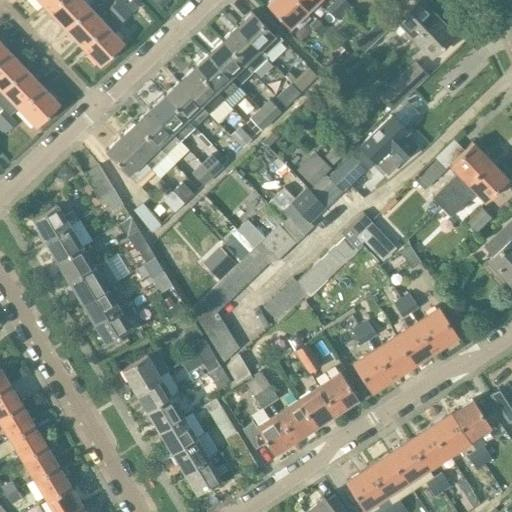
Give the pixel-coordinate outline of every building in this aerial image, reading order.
[(38,0),(49,11),(59,0),(38,0)] [(90,5),(84,0),(59,0),(49,11),(66,28),(90,5)] [(116,0),(106,9),(113,17),(126,4),(122,0),(116,0)] [(290,27),(309,9),(300,0),(269,0),(267,2),(290,27)] [(300,0),(309,9),(318,0),(300,0)] [(333,0),(325,7),(338,21),(345,14),(333,0)] [(345,0),(332,0),(333,0),(345,14),(353,7),(345,0)] [(417,0),(397,20),(414,37),(438,15),(431,7),(432,6),(432,2),(430,0),(417,0)] [(126,4),(113,17),(119,23),(133,11),(126,4)] [(107,23),(90,5),(66,28),(83,46),(107,23)] [(253,10),(237,25),(262,50),(267,55),(284,38),(279,32),(276,35),(253,10)] [(455,33),(438,15),(414,37),(431,55),(455,33)] [(360,56),(391,25),(382,16),(351,47),(360,56)] [(315,17),(308,24),(320,37),(327,30),(315,17)] [(124,41),(107,23),(83,46),(100,64),(124,41)] [(247,64),(262,50),(237,25),(223,39),(254,71),(247,64)] [(0,57),(9,49),(0,39),(0,57)] [(223,39),(208,52),(239,85),(254,71),(223,39)] [(0,57),(0,88),(1,90),(26,66),(9,49),(0,57)] [(208,52),(194,66),(218,91),(225,99),(239,85),(208,52)] [(380,96),(392,108),(427,76),(414,63),(380,96)] [(1,90),(18,108),(43,84),(26,66),(1,90)] [(218,91),(194,66),(179,80),(210,112),(225,99),(218,91)] [(288,71),(285,74),(300,91),(316,75),(307,66),(295,78),(288,71)] [(196,126),(210,112),(179,80),(165,94),(196,126)] [(61,102),(43,84),(18,108),(36,126),(61,102)] [(291,84),(277,97),(285,105),(299,92),(291,84)] [(165,94),(150,107),(182,140),(196,126),(165,94)] [(268,98),(260,106),(272,119),(281,111),(268,98)] [(408,100),(394,114),(393,113),(361,144),(377,161),(390,149),(401,160),(417,144),(406,132),(409,130),(405,125),(419,111),(408,100)] [(260,106),(248,117),(261,130),(272,119),(260,106)] [(167,153),(182,140),(150,107),(136,121),(167,153)] [(0,125),(10,116),(3,108),(0,110),(0,125)] [(16,122),(10,116),(0,125),(0,129),(3,134),(16,122)] [(136,121),(121,135),(153,167),(167,153),(136,121)] [(137,182),(153,167),(121,135),(106,149),(137,182)] [(339,141),(324,157),(331,164),(347,149),(339,141)] [(431,197),(441,207),(491,159),(473,141),(449,164),(457,172),(431,197)] [(312,189),(326,205),(366,168),(350,152),(312,189)] [(211,153),(202,161),(214,173),(222,165),(211,153)] [(312,186),(330,167),(319,156),(301,175),(312,186)] [(424,189),(445,169),(436,159),(415,180),(424,189)] [(508,177),(491,159),(441,207),(450,216),(476,191),(484,200),(508,177)] [(214,173),(202,161),(191,171),(202,185),(214,173)] [(98,198),(103,195),(113,189),(99,164),(83,173),(98,198)] [(181,181),(173,189),(184,200),(192,193),(181,181)] [(283,186),(267,202),(281,216),(284,213),(293,205),(309,189),(305,185),(293,196),(283,186)] [(118,196),(113,189),(103,195),(107,202),(118,196)] [(184,200),(173,189),(163,200),(173,211),(184,200)] [(325,206),(311,191),(309,189),(293,205),(309,221),(310,221),(325,206)] [(122,203),(118,196),(107,202),(111,209),(122,203)] [(160,224),(142,202),(132,209),(150,232),(160,224)] [(33,218),(46,239),(71,224),(70,223),(78,218),(72,208),(64,214),(58,204),(33,218)] [(313,224),(310,221),(309,221),(293,205),(284,213),(304,233),(313,224)] [(490,216),(480,207),(466,222),(476,231),(490,216)] [(358,250),(363,245),(356,235),(372,221),(362,211),(340,232),(343,235),(358,250)] [(284,213),(281,216),(276,221),(295,241),(296,241),(304,234),(304,233),(284,213)] [(511,217),(482,245),(491,255),(487,259),(511,284),(511,217)] [(253,247),(260,240),(263,237),(247,219),(236,229),(253,247)] [(295,241),(276,221),(270,227),(271,229),(269,231),(286,249),(295,241)] [(46,239),(58,260),(83,245),(71,224),(46,239)] [(246,254),(253,247),(235,228),(220,242),(238,261),(246,254)] [(127,236),(132,244),(143,237),(138,229),(127,236)] [(263,237),(260,240),(274,255),(277,258),(286,249),(269,231),(263,237)] [(343,235),(334,244),(348,259),(358,250),(343,235)] [(136,249),(146,243),(143,237),(132,244),(136,249)] [(267,262),(274,255),(260,240),(253,247),(267,262)] [(334,244),(326,251),(341,266),(348,259),(334,244)] [(410,268),(421,261),(410,244),(398,252),(410,268)] [(58,260),(71,281),(105,260),(105,259),(95,265),(83,245),(58,260)] [(246,254),(260,269),(267,262),(253,247),(246,254)] [(219,248),(213,254),(227,269),(234,263),(219,248)] [(326,251),(319,258),(333,273),(341,266),(326,251)] [(238,261),(253,276),(260,269),(246,254),(238,261)] [(333,273),(319,258),(311,265),(326,280),(333,273)] [(71,281),(83,301),(108,286),(117,280),(105,260),(71,281)] [(245,283),(253,276),(238,261),(231,268),(245,283)] [(311,265),(303,272),(318,288),(326,280),(311,265)] [(238,290),(245,283),(231,268),(224,275),(238,290)] [(151,276),(156,285),(167,278),(162,270),(151,276)] [(310,295),(318,288),(303,272),(296,280),(307,292),(310,295)] [(231,297),(238,290),(224,275),(216,282),(231,297)] [(300,299),(307,292),(296,280),(292,276),(285,284),(300,299)] [(156,285),(160,292),(171,285),(167,278),(156,285)] [(223,304),(231,297),(216,282),(209,289),(223,304)] [(285,284),(278,291),(293,306),(300,299),(285,284)] [(83,301),(95,322),(120,307),(108,286),(83,301)] [(209,289),(198,300),(208,316),(218,310),(223,304),(209,289)] [(278,291),(270,298),(285,314),(293,306),(278,291)] [(411,311),(418,307),(407,292),(401,296),(411,311)] [(402,318),(411,311),(401,296),(392,303),(402,318)] [(277,321),(285,314),(270,298),(262,306),(277,321)] [(190,307),(204,331),(222,320),(216,311),(218,310),(208,316),(198,300),(190,307)] [(182,309),(178,302),(164,311),(169,318),(182,309)] [(435,348),(457,335),(438,306),(417,320),(435,348)] [(133,328),(120,307),(95,322),(108,343),(133,328)] [(369,338),(376,333),(366,319),(360,324),(369,338)] [(204,331),(210,340),(228,329),(222,320),(204,331)] [(417,320),(396,334),(414,362),(435,348),(417,320)] [(360,344),(369,338),(360,324),(350,330),(360,344)] [(210,340),(215,348),(233,338),(228,329),(210,340)] [(396,334),(375,347),(393,375),(414,362),(396,334)] [(192,345),(197,353),(209,346),(204,337),(192,345)] [(238,346),(233,338),(215,348),(223,361),(238,346)] [(308,373),(320,365),(305,342),(293,349),(308,373)] [(197,353),(204,365),(216,357),(209,346),(197,353)] [(393,375),(375,347),(353,361),(372,389),(393,375)] [(235,383),(250,373),(238,352),(225,365),(235,383)] [(123,368),(135,388),(160,374),(148,353),(123,368)] [(0,388),(11,382),(0,364),(0,388)] [(217,389),(230,382),(220,364),(207,372),(217,389)] [(262,371),(253,376),(270,402),(278,397),(262,371)] [(340,371),(318,385),(336,412),(358,398),(340,371)] [(135,388),(147,409),(172,395),(160,374),(135,388)] [(253,376),(245,381),(261,408),(270,402),(253,376)] [(0,415),(23,402),(11,382),(0,388),(0,415)] [(508,420),(511,417),(511,393),(505,383),(490,393),(508,420)] [(315,426),(336,412),(318,385),(298,399),(315,426)] [(147,409),(159,430),(185,416),(172,395),(147,409)] [(203,403),(216,425),(228,418),(215,396),(203,403)] [(298,399),(277,412),(295,439),(315,426),(298,399)] [(469,440),(490,426),(473,399),(451,413),(469,440)] [(0,415),(0,419),(10,437),(35,423),(23,402),(0,415)] [(277,412),(256,426),(252,420),(241,428),(255,449),(266,441),(273,453),(295,439),(277,412)] [(448,453),(469,440),(451,413),(430,426),(448,453)] [(159,430),(171,451),(197,436),(185,416),(159,430)] [(216,425),(228,446),(240,439),(228,418),(216,425)] [(10,437),(22,457),(47,443),(35,423),(10,437)] [(427,467),(448,453),(430,426),(409,440),(427,467)] [(171,451),(183,472),(209,457),(197,436),(171,451)] [(234,451),(237,457),(248,450),(240,439),(228,446),(232,452),(234,451)] [(406,480),(427,467),(409,440),(388,453),(406,480)] [(22,457),(34,478),(59,463),(47,443),(22,457)] [(482,445),(475,449),(484,464),(491,459),(482,445)] [(475,449),(466,455),(476,469),(484,464),(475,449)] [(385,494),(406,480),(388,453),(368,467),(385,494)] [(221,479),(209,457),(183,472),(196,494),(221,479)] [(34,478),(46,498),(71,483),(59,463),(34,478)] [(364,508),(385,494),(368,467),(346,481),(364,508)] [(441,471),(433,476),(442,490),(450,485),(441,471)] [(433,476),(425,481),(434,496),(442,490),(433,476)] [(0,486),(0,487),(5,495),(15,489),(10,480),(0,486)] [(46,498),(54,511),(68,511),(83,503),(71,483),(46,498)] [(5,495),(9,503),(20,496),(15,489),(5,495)] [(347,511),(334,494),(326,501),(335,511),(347,511)] [(306,509),(304,511),(335,511),(326,501),(322,496),(306,509)] [(408,511),(398,497),(391,502),(396,511),(408,511)] [(511,511),(511,499),(494,511),(511,511)] [(396,511),(391,502),(383,508),(385,511),(396,511)] [(68,511),(88,511),(83,503),(68,511)]
